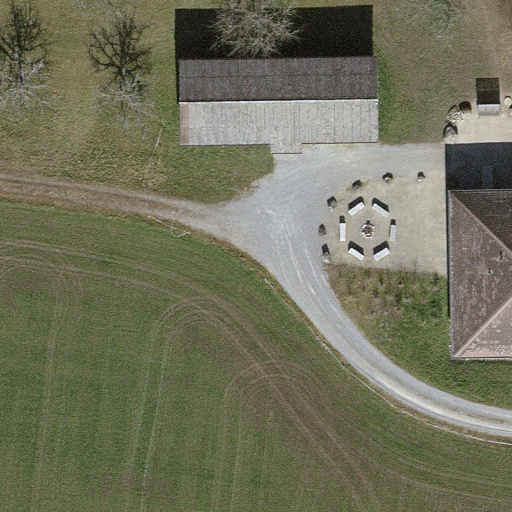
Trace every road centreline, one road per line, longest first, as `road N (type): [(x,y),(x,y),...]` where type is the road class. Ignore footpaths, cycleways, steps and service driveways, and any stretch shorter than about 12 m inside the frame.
road 1 (track): [(511,421),(421,397),(383,375),(263,245),(226,227),(168,209),(0,183)]
road 2 (track): [(263,245),(293,202),(352,166),(511,156)]
